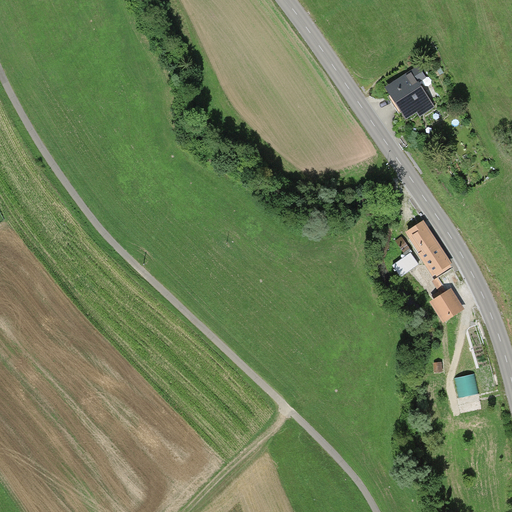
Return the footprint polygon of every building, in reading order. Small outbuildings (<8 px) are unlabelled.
[(417,67),(387,83),(405,114),(416,108),(426,102),(427,102),(415,80),(422,76),(417,67)] [(428,106),(426,102),(416,108),(419,112),(428,106)] [(449,264),(424,223),(407,234),(432,274),(449,264)] [(405,258),(393,267),(401,278),(413,269),(405,258)] [(451,292),(432,304),(444,322),(462,310),(451,292)] [(431,363),(433,373),(440,372),(439,362),(431,363)]
